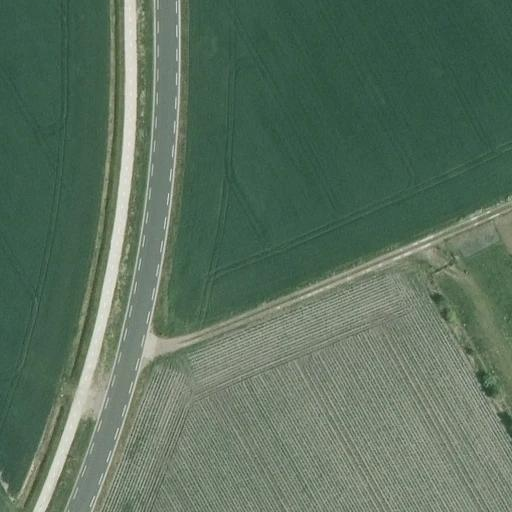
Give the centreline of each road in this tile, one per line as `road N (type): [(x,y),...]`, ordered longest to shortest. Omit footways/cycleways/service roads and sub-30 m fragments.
road 1 (secondary): [(80,511),(136,325),(151,245),(165,0)]
road 2 (track): [(511,204),(200,335),(130,346)]
road 3 (track): [(419,243),(463,284),(511,373)]
